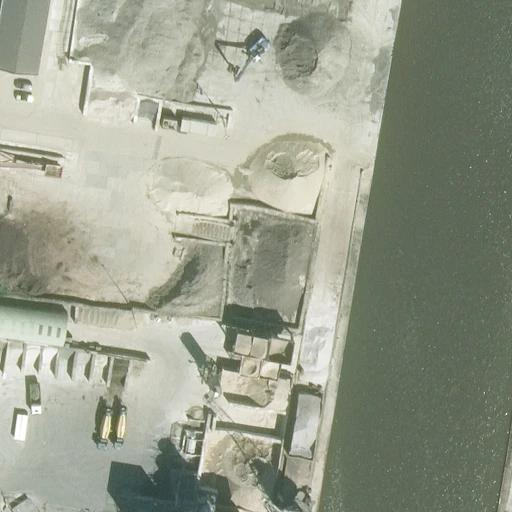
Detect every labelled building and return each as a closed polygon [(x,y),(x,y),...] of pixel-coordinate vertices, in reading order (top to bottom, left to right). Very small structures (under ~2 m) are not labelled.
[(0,0),(0,65),(36,71),(48,0),(0,0)] [(174,129),(176,119),(162,117),(160,126),(174,129)] [(0,334),(61,343),(66,312),(0,302),(0,334)] [(295,344),(296,317),(240,315),(238,358),(281,360),(282,343),(295,344)] [(215,511),(246,511),(251,493),(221,486),(215,511)] [(163,511),(165,502),(136,497),(133,511),(163,511)]
